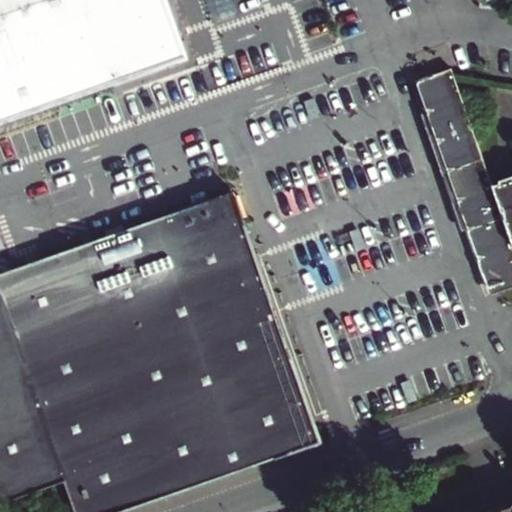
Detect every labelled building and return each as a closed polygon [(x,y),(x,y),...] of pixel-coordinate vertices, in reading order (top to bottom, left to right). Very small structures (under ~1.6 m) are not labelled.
[(163,0),(0,0),(0,126),(161,71),(166,84),(190,75),(178,42),(176,36),(163,0)] [(417,86),(428,115),(463,100),(452,70),(417,86)] [(428,115),(438,143),(474,129),(463,100),(428,115)] [(438,143),(449,173),(484,158),(474,129),(438,143)] [(449,173),(459,200),(495,186),(484,158),(449,173)] [(503,183),(495,186),(506,217),(511,234),(511,177),(502,181),(503,183)] [(459,200),(471,230),(506,217),(495,186),(459,200)] [(237,188),(0,268),(0,498),(66,476),(77,511),(118,511),(324,442),(254,238),(237,188)] [(471,230),(482,260),(511,249),(511,234),(506,217),(471,230)] [(511,249),(482,260),(492,289),(509,283),(511,290),(511,289),(511,249)]
